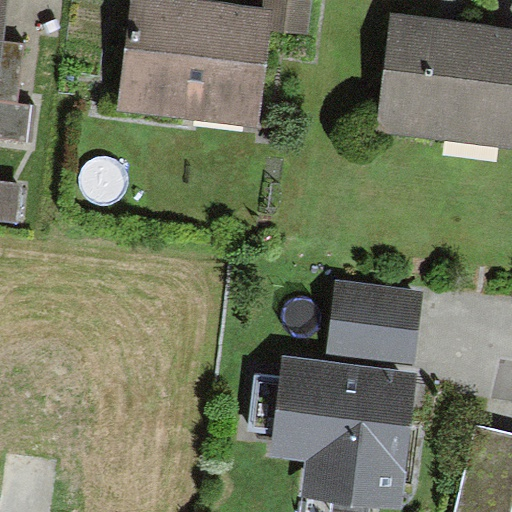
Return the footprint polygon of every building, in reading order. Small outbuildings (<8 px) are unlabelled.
[(0,0),(0,129),(28,131),(31,95),(19,94),(22,33),(5,32),(6,0),(0,0)] [(306,30),(308,0),(128,0),(119,101),(261,114),(270,27),(306,30)] [(511,11),(392,1),(382,119),(511,130),(511,11)] [(0,212),(12,214),(16,172),(0,170),(0,212)] [(420,286),(332,278),(326,338),(414,347),(420,286)] [(413,360),(284,349),(276,439),(311,442),(307,481),(401,489),(413,360)] [(506,511),(511,487),(511,424),(472,415),(449,511),(506,511)]
